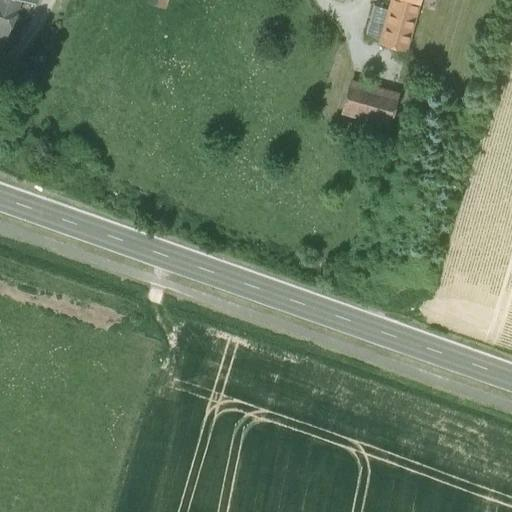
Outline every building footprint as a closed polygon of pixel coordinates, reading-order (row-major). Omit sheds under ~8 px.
[(0,0),(0,37),(3,39),(17,0),(0,0)] [(149,0),(149,3),(165,9),(167,0),(149,0)] [(393,0),(391,8),(382,39),(382,41),(405,47),(417,0),(393,0)] [(365,35),(382,39),(391,8),(374,4),(365,35)] [(350,113),(388,124),(396,94),(380,90),(377,100),(365,97),(368,87),(352,82),(343,111),(350,113)] [(380,90),(368,87),(365,97),(377,100),(380,90)]
